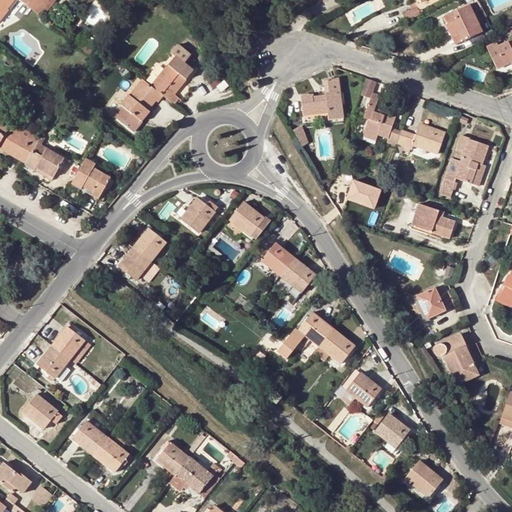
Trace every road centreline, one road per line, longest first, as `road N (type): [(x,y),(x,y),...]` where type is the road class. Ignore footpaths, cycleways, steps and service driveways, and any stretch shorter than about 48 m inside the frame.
road 1 (residential): [(292,201),(331,248),(463,459),(507,511)]
road 2 (residential): [(511,108),(313,45),(275,85)]
road 3 (residential): [(511,170),(469,272),(494,347),(511,354)]
road 4 (residential): [(202,129),(178,136),(111,224)]
road 5 (residential): [(0,430),(104,511)]
road 6 (residential): [(111,224),(179,181),(227,171)]
